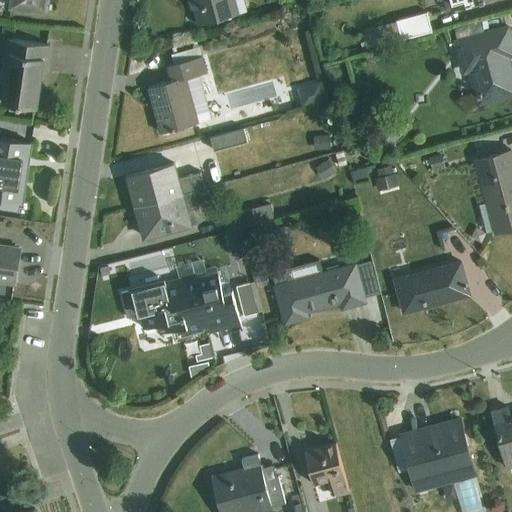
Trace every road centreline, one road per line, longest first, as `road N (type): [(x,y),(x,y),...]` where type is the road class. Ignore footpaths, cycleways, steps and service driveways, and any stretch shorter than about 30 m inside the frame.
road 1 (residential): [(112,0),(63,324),(65,409)]
road 2 (residential): [(511,334),(447,366),(406,373),(322,365),(272,371),(164,436)]
